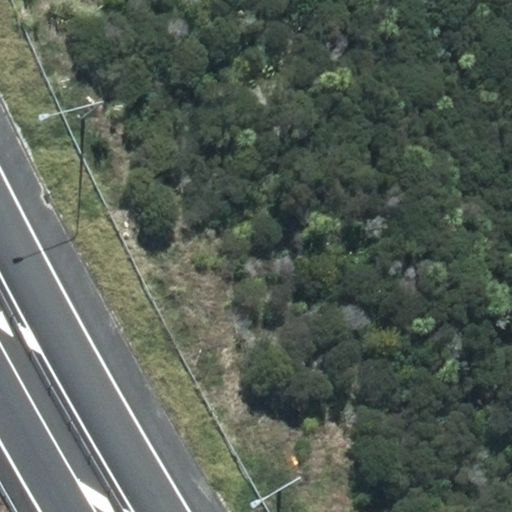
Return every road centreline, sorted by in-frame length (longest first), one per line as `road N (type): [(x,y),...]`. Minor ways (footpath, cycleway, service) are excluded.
road 1 (primary): [(0,229),(161,511)]
road 2 (primary): [(70,511),(0,409)]
